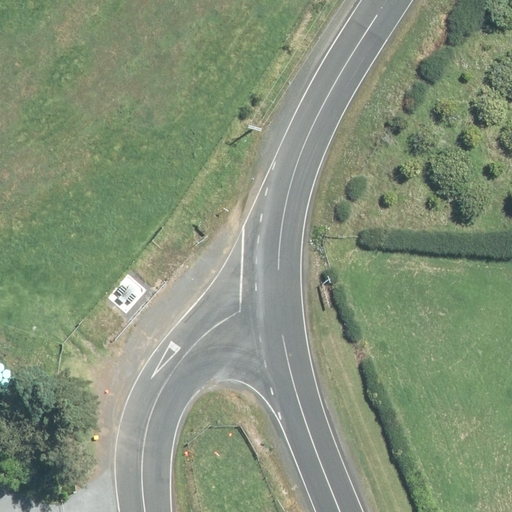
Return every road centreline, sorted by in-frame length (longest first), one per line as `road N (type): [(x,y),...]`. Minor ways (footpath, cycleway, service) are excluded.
road 1 (tertiary): [(388,0),(303,146),(282,228),(278,306)]
road 2 (unclassified): [(278,306),(240,311),(211,328),(158,391),(144,423),(143,511)]
road 3 (tertiary): [(278,306),(311,443),(339,511)]
